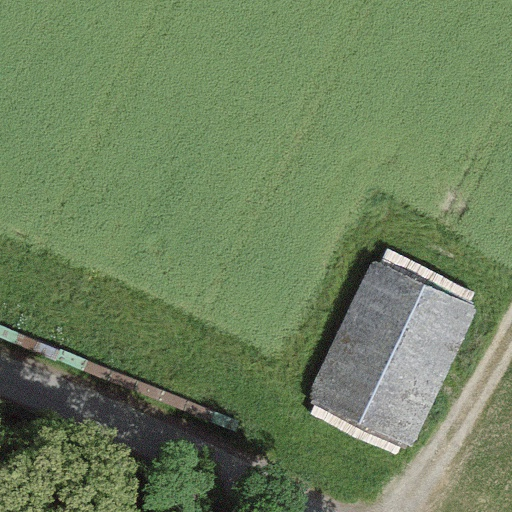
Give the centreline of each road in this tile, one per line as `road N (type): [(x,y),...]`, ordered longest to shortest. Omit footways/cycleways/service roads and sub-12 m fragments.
road 1 (tertiary): [(0,389),(186,446),(305,511)]
road 2 (track): [(511,332),(401,511)]
